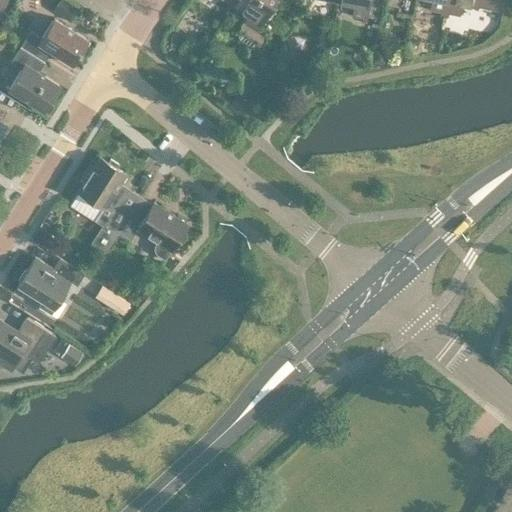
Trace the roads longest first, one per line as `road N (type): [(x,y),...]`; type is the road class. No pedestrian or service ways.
road 1 (unclassified): [(376,292),(110,69)]
road 2 (secondary): [(139,511),(376,292)]
road 3 (residential): [(0,247),(110,69)]
road 4 (secondary): [(376,292),(511,170)]
